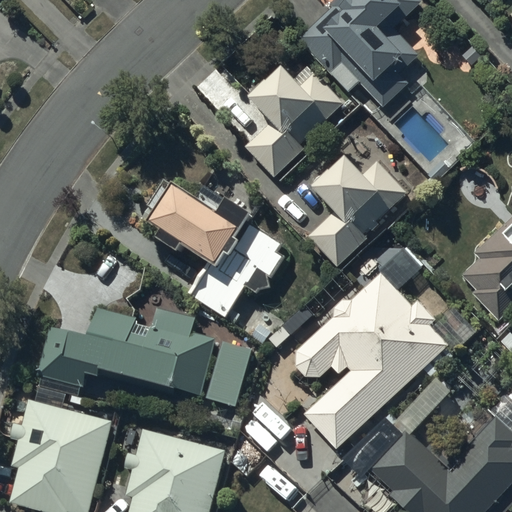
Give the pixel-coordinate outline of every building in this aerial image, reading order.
[(334,14),(300,46),(351,99),(367,84),(377,95),(372,100),(384,113),(410,88),(401,79),(419,61),(395,36),(423,9),(417,2),(418,0),(343,0),(332,11),(334,14)] [(272,131),(248,155),(277,185),(306,156),(302,152),(308,146),(311,149),(318,142),(315,140),(346,109),(343,106),(345,104),(320,80),(301,98),(284,82),(268,98),(252,82),(243,91),(252,99),(250,101),(256,107),(251,111),(272,131)] [(340,275),(370,246),(366,242),(410,200),(380,170),(363,186),(349,171),(316,202),(334,222),(310,244),(340,275)] [(228,325),(249,295),(259,302),(262,298),(273,297),(271,284),(273,285),(288,263),(281,258),(285,252),(231,214),(234,210),(206,191),(195,207),(167,187),(148,214),(151,215),(145,224),(155,231),(150,238),(165,247),(161,253),(181,267),(185,261),(207,276),(191,300),(228,325)] [(473,301),(501,329),(511,318),(511,224),(475,259),(480,265),(462,282),(477,297),(473,301)] [(335,317),(336,325),(298,359),(298,374),(308,384),(323,384),(334,374),(342,383),(351,374),(355,378),(308,422),(339,456),(450,352),(432,333),(438,328),(419,308),(414,313),(384,281),(355,307),(347,306),(335,317)] [(94,348),(54,337),(42,381),(86,392),(88,384),(102,388),(103,384),(175,403),(203,403),(218,346),(193,339),(196,325),(159,316),(154,336),(138,332),(140,327),(102,317),(94,348)] [(254,356),(225,348),(209,405),(238,413),(254,356)] [(471,402),(508,368),(498,356),(460,391),(471,402)] [(421,404),(435,417),(454,397),(439,384),(421,404)] [(435,417),(421,404),(400,427),(415,440),(435,417)] [(92,511),(114,427),(32,407),(25,433),(18,431),(14,446),(21,447),(15,473),(21,475),(13,510),(21,511),(92,511)] [(407,437),(371,476),(396,498),(392,503),(402,511),(493,511),(511,491),(511,437),(498,424),(460,466),(466,471),(457,481),(407,437)] [(213,511),(227,458),(146,439),(140,464),(131,462),(128,476),(135,477),(128,503),(135,505),(133,511),(213,511)]
